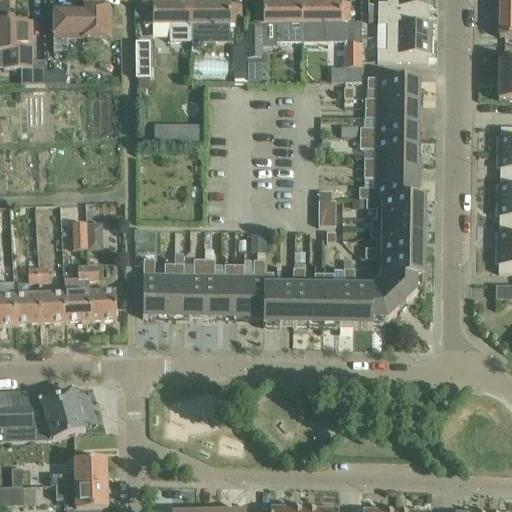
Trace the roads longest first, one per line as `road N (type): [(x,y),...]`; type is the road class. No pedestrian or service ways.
road 1 (residential): [(132,443),(214,477),(511,486)]
road 2 (residential): [(456,376),(452,0)]
road 3 (residential): [(131,369),(456,376)]
road 4 (residential): [(128,193),(124,0)]
road 5 (residential): [(131,369),(128,193)]
road 6 (residential): [(0,375),(131,369)]
road 7 (residential): [(128,193),(0,202)]
